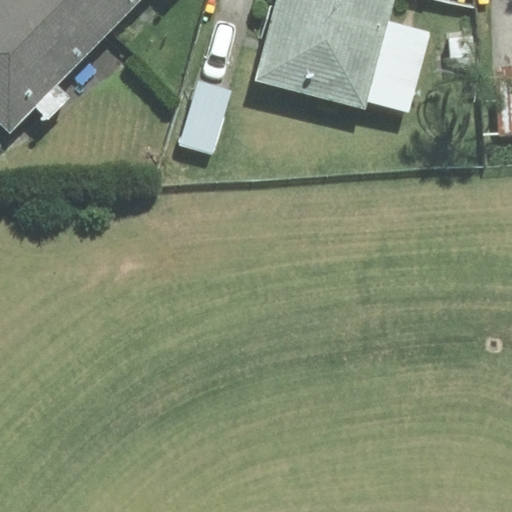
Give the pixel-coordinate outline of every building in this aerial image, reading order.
[(0,0),(0,117),(10,127),(105,31),(73,0),(0,0)] [(73,0),(105,31),(135,0),(73,0)] [(279,0),(259,79),(365,107),(392,0),(279,0)] [(511,67),(497,68),(500,134),(511,133),(511,67)] [(231,91),(198,81),(178,145),(211,155),(231,91)]
